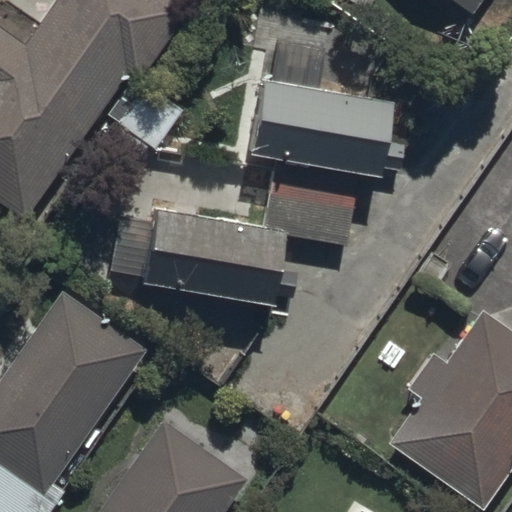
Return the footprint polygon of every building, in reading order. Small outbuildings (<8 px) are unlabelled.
[(0,207),(25,225),(129,79),(143,88),(192,20),(164,0),(63,0),(48,21),(30,48),(10,34),(0,26),(0,207)] [(437,0),(473,25),(490,0),(437,0)] [(261,78),(245,153),(384,182),(400,106),(261,78)] [(174,123),(135,96),(96,156),(126,177),(140,158),(147,163),(174,123)] [(276,170),(261,234),(156,215),(143,285),(279,310),(291,241),(351,254),(365,190),(276,170)] [(0,285),(25,280),(0,263),(0,285)] [(0,388),(0,471),(45,503),(153,350),(69,291),(0,388)] [(487,511),(511,477),(511,336),(485,317),(392,450),(480,511),(487,511)] [(237,511),(254,489),(161,423),(98,511),(237,511)]
